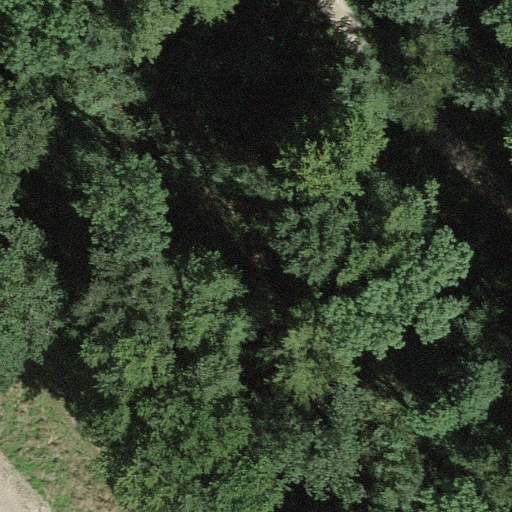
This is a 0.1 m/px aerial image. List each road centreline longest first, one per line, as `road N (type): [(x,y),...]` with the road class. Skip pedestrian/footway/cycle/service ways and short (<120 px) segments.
road 1 (track): [(511,202),(320,0)]
road 2 (track): [(158,511),(0,334)]
